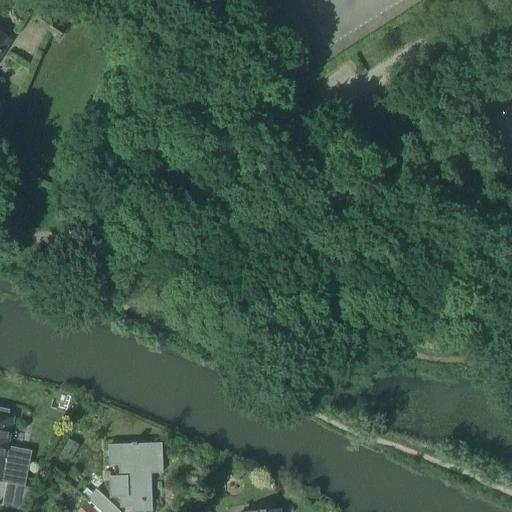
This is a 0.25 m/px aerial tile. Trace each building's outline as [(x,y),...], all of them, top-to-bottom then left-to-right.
[(288,58),(311,45),(287,1),(264,14),(288,58)] [(65,30),(44,17),(37,27),(58,41),(65,30)] [(0,60),(12,42),(0,34),(0,60)] [(0,483),(6,484),(21,487),(24,471),(15,469),(19,451),(7,449),(13,418),(7,417),(8,412),(0,410),(0,483)] [(109,479),(110,499),(120,499),(121,508),(133,508),(132,511),(146,511),(151,511),(149,473),(161,473),(160,444),(107,447),(108,466),(118,465),(119,479),(109,479)] [(10,508),(19,510),(31,489),(21,487),(6,484),(1,506),(10,508)] [(86,490),(81,495),(100,511),(117,511),(95,491),(91,495),(86,490)]
